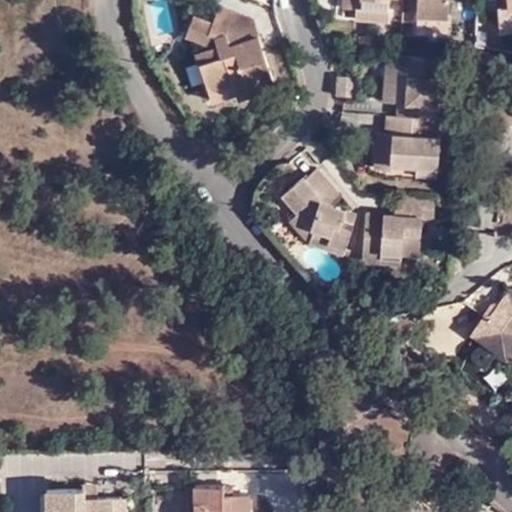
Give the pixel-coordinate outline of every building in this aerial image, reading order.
[(191,44),(204,86),(239,74),(241,81),(244,80),(268,71),(260,44),(253,46),(250,36),(257,35),(251,14),(215,0),(208,16),(190,9),(182,26),(205,36),(205,39),(191,44)] [(372,0),(340,0),(340,7),(372,10),(372,0)] [(411,0),(411,6),(443,8),(443,0),(411,0)] [(511,0),(495,0),(496,18),(511,17),(511,0)] [(443,8),(411,6),(411,17),(443,19),(443,8)] [(397,91),(396,105),(418,107),(437,108),(437,91),(434,89),(434,68),(442,68),(442,46),(384,42),(384,62),(395,62),(395,91),(397,91)] [(383,90),(395,91),(395,62),(384,62),(383,90)] [(330,66),(330,86),(349,86),(352,67),(330,66)] [(246,86),(244,80),(241,81),(239,74),(204,86),(206,94),(232,86),(234,91),(246,86)] [(418,107),(396,105),(382,105),(382,124),(387,124),(387,153),(415,154),(436,156),(436,126),(418,125),(418,107)] [(435,165),(436,156),(415,154),(415,164),(435,165)] [(306,219),(300,228),(314,234),(330,244),(338,247),(342,236),(338,234),(345,201),(324,193),(322,190),(330,181),(308,157),(297,167),(294,164),(272,183),(287,200),(288,201),(306,219)] [(428,183),(387,180),(385,202),(356,200),(354,250),(371,251),(371,241),(393,242),(410,243),(413,207),(426,207),(428,183)] [(282,207),(300,228),(306,219),(288,201),(282,207)] [(392,252),(393,242),(371,241),(371,251),(392,252)] [(511,347),(511,286),(507,286),(491,313),(484,314),(475,332),(510,350),(511,347)] [(82,482),(82,487),(83,496),(98,496),(98,482),(82,482)] [(451,511),(464,511),(465,493),(451,482),(451,511)] [(122,511),(123,496),(98,496),(83,496),(82,487),(46,487),(46,492),(46,509),(45,511),(122,511)] [(196,488),(196,511),(251,511),(251,495),(224,495),(223,487),(196,488)] [(478,511),(478,504),(465,493),(464,511),(478,511)]
